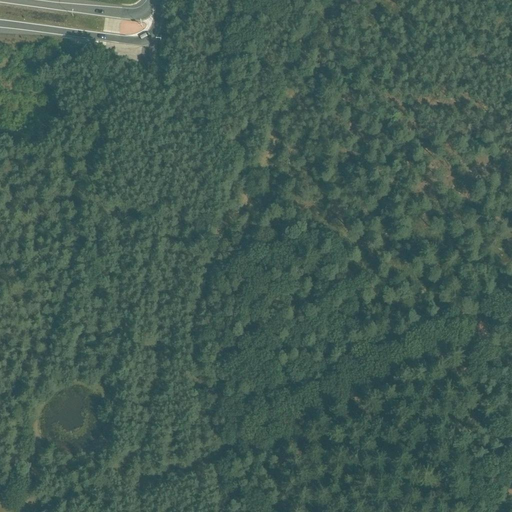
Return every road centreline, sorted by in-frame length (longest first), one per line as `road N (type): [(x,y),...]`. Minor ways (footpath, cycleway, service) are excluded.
road 1 (motorway): [(152,0),(135,14),(10,0)]
road 2 (motorway): [(0,24),(141,41)]
